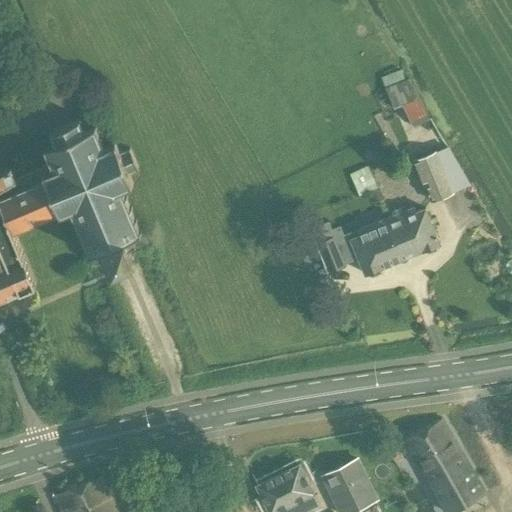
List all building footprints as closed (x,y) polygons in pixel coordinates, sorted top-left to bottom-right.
[(386,89),(394,107),(403,103),(407,114),(413,126),(429,119),(425,110),(410,78),(386,89)] [(0,296),(35,282),(13,228),(60,208),(61,212),(71,207),(90,253),(98,250),(100,257),(108,254),(113,266),(133,257),(128,246),(137,242),(134,235),(139,232),(120,186),(132,182),(128,172),(138,167),(129,147),(119,151),(116,143),(105,148),(96,126),(85,131),(80,119),(52,130),(57,142),(45,146),(55,169),(45,173),(47,176),(0,196),(0,183),(14,177),(9,166),(0,169),(0,296)] [(437,151),(415,161),(432,200),(454,190),(438,152),(437,151)] [(369,166),(351,174),(360,195),(378,187),(369,166)] [(338,226),(331,210),(329,204),(307,213),(309,219),(316,235),(338,226)] [(414,208),(387,219),(390,229),(402,258),(424,248),(430,252),(437,249),(437,243),(439,242),(425,208),(415,211),(414,208)] [(360,235),(351,239),(357,253),(366,273),(367,272),(373,276),(380,273),(382,266),(402,258),(390,229),(387,219),(360,230),(360,235)] [(448,511),(485,492),(445,418),(406,439),(446,511),(448,511)] [(357,458),(323,474),(341,511),(348,511),(349,511),(362,511),(360,507),(377,499),(357,458)] [(266,482),(258,485),(271,511),(276,510),(277,511),(299,511),(303,510),(298,499),(312,492),(299,465),(296,467),(266,482)] [(118,511),(101,475),(57,495),(56,496),(62,511),(118,511)]
